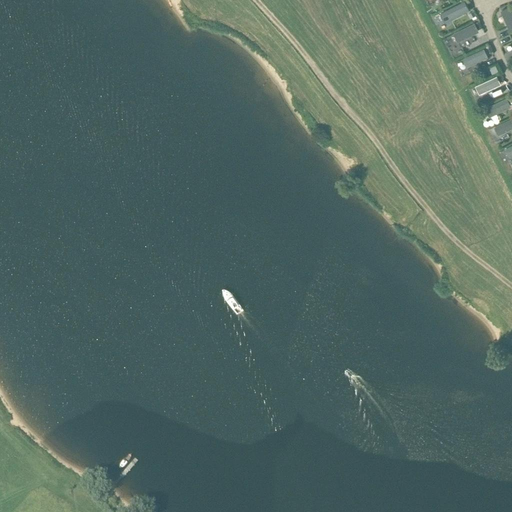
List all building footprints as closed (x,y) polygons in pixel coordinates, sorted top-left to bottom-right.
[(465,0),(463,0),(440,12),(445,21),(469,8),(465,0)] [(511,12),(509,6),(501,11),(511,31),(511,30),(511,12)] [(475,22),(453,33),(457,42),(479,31),(475,22)] [(484,48),(463,58),(466,66),(488,56),(484,48)] [(490,69),(493,75),(499,72),(496,66),(490,69)] [(497,75),(475,86),(479,94),(501,84),(497,75)] [(507,97),(485,108),(489,117),(511,106),(507,97)] [(511,117),(494,126),(498,135),(511,127),(511,117)]
